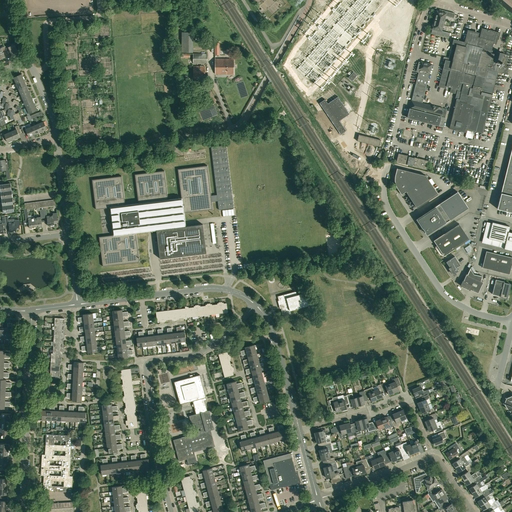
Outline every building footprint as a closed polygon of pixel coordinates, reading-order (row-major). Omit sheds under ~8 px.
[(432,29),(431,34),(436,35),(448,38),(450,33),(441,31),(445,16),(454,18),(455,13),(439,9),(439,11),(436,11),(436,14),(435,14),(434,17),(435,17),(434,20),(433,23),(433,26),(432,25),(431,28),(432,29)] [(466,44),(456,42),(453,41),(452,44),(449,58),(443,57),(442,61),(445,61),(439,86),(446,88),(445,90),(450,91),(450,92),(456,94),(455,98),(456,99),(449,128),(466,133),(467,128),(483,132),(498,72),(502,73),(504,74),(504,73),(506,74),(508,67),(506,67),(508,58),(509,58),(509,55),(504,54),(504,53),(491,50),(493,43),(496,44),(497,39),(498,39),(500,33),(482,28),(480,34),(469,32),(468,37),(467,37),(466,40),(467,41),(466,44)] [(15,44),(5,48),(6,52),(9,58),(7,53),(10,52),(12,57),(12,56),(18,53),(19,54),(15,44)] [(207,54),(193,54),(193,63),(207,63),(207,54)] [(215,59),(215,74),(233,74),(233,59),(215,59)] [(441,116),(441,117),(445,118),(447,110),(435,107),(435,106),(432,106),(422,103),(430,71),(432,64),(421,62),(420,64),(420,66),(420,68),(419,69),(411,101),(409,108),(441,116)] [(204,66),(193,66),(193,78),(204,78),(204,66)] [(357,75),(353,72),(348,78),(352,81),(357,75)] [(16,84),(24,80),(21,74),(14,77),(16,84)] [(19,90),(27,86),(24,80),(16,84),(19,90)] [(21,96),(29,92),(27,86),(19,90),(21,96)] [(24,102),(32,98),(29,92),(21,96),(24,102)] [(339,121),(346,116),(350,114),(338,96),(328,103),(325,99),(319,103),(340,134),(346,131),(339,121)] [(26,108),(34,104),(32,98),(24,102),(26,108)] [(27,115),(29,114),(37,110),(34,104),(26,108),(24,108),(27,115)] [(441,116),(409,108),(407,118),(439,126),(441,117),(441,116)] [(40,112),(34,115),(35,117),(38,124),(41,132),(47,129),(44,121),(41,123),(40,121),(39,122),(37,117),(41,115),(40,112)] [(35,134),(41,132),(38,124),(31,127),(35,134)] [(10,132),(14,140),(20,137),(18,134),(21,133),(18,126),(15,127),(16,129),(10,132)] [(31,127),(28,128),(27,126),(22,128),(24,134),(27,133),(29,137),(35,134),(31,127)] [(467,131),(466,137),(473,139),(474,132),(467,131)] [(8,142),(14,140),(10,132),(4,134),(3,133),(1,134),(3,140),(6,138),(8,142)] [(357,141),(379,147),(379,146),(380,140),(381,140),(358,134),(358,135),(359,135),(357,141)] [(122,176),(92,180),(96,209),(110,208),(113,235),(99,237),(103,267),(139,262),(136,233),(151,231),(151,232),(153,232),(154,232),(154,231),(156,230),(160,259),(206,253),(205,246),(205,247),(203,225),(203,224),(186,226),(184,213),(213,209),(212,202),(218,201),(219,210),(227,209),(234,208),(226,145),(211,147),(217,195),(211,196),(207,165),(178,169),(181,198),(168,200),(164,171),(135,174),(138,203),(125,205),(122,176)] [(511,147),(497,209),(511,212),(511,147)] [(398,153),(396,162),(407,165),(407,164),(412,166),(426,170),(429,161),(414,157),(414,158),(409,157),(409,156),(398,153)] [(9,169),(6,169),(5,159),(0,160),(0,171),(6,170),(7,179),(10,179),(9,169)] [(397,168),(395,175),(395,176),(395,177),(395,178),(395,179),(395,180),(395,181),(395,182),(395,183),(395,184),(396,185),(396,186),(397,187),(397,188),(397,189),(398,189),(401,195),(406,192),(417,208),(438,194),(426,176),(397,169),(397,168)] [(0,187),(1,192),(11,190),(11,183),(3,184),(0,184),(0,187)] [(13,191),(12,191),(11,190),(1,192),(1,199),(12,197),(12,194),(13,194),(13,191)] [(422,216),(421,217),(421,216),(416,219),(421,226),(422,225),(427,234),(429,233),(429,234),(437,228),(438,227),(438,228),(443,224),(444,223),(444,224),(468,208),(457,192),(434,208),(433,209),(433,208),(428,211),(428,212),(427,213),(427,212),(422,215),(422,216)] [(2,206),(13,205),(12,197),(1,199),(2,206)] [(13,205),(2,206),(3,213),(14,212),(13,205)] [(27,209),(25,209),(24,210),(24,211),(24,212),(25,220),(28,220),(29,226),(29,228),(36,227),(34,218),(32,218),(28,218),(28,215),(27,212),(27,209)] [(43,210),(44,218),(47,218),(48,226),(54,225),(54,223),(58,222),(57,213),(53,213),(53,215),(47,216),(46,209),(43,210)] [(41,218),(44,218),(43,210),(40,210),(41,217),(34,218),(36,227),(42,227),(41,218)] [(5,216),(6,225),(9,224),(10,233),(16,232),(16,230),(20,229),(19,220),(15,220),(15,222),(9,223),(8,216),(5,216)] [(510,227),(492,222),(488,239),(505,243),(504,249),(511,250),(511,232),(508,232),(510,227)] [(433,241),(439,248),(439,250),(439,252),(440,253),(441,254),(442,255),(444,256),(469,239),(459,224),(433,241)] [(511,257),(486,251),(482,268),(509,274),(511,269),(511,268),(511,257)] [(460,265),(455,256),(446,262),(452,270),(451,271),(453,274),(458,271),(456,268),(460,265)] [(483,282),(481,281),(482,276),(474,274),(470,268),(467,274),(466,274),(463,281),(460,286),(463,287),(464,286),(478,293),(483,282)] [(496,279),(492,294),(500,296),(500,297),(506,299),(510,284),(504,283),(504,282),(496,279)] [(297,295),(296,291),(278,296),(283,316),(291,314),(290,310),(310,305),(311,305),(307,292),(307,293),(297,295)] [(241,353),(256,349),(254,344),(245,347),(246,350),(241,351),(241,353)] [(220,360),(231,357),(230,355),(229,356),(227,352),(219,354),(218,354),(220,360)] [(244,363),(258,359),(257,354),(248,356),(248,359),(243,360),(244,363)] [(221,366),(231,363),(229,359),(231,359),(231,357),(220,360),(221,366)] [(223,372),(234,369),(233,367),(232,367),(231,363),(221,366),(223,372)] [(246,372),(261,368),(259,363),(250,366),(251,368),(245,370),(246,372)] [(234,369),(223,372),(224,377),(225,377),(234,375),(233,371),(234,370),(234,369)] [(249,381),(263,377),(262,373),(253,375),(253,378),(248,379),(249,381)] [(192,401),(206,398),(200,375),(193,377),(192,375),(190,375),(190,377),(174,382),(180,404),(192,401)] [(390,383),(394,392),(399,390),(397,384),(400,383),(397,377),(392,379),(393,382),(390,383)] [(251,391),(266,387),(264,382),(255,384),(256,387),(251,388),(251,391)] [(394,392),(390,383),(387,385),(386,382),(381,384),(383,389),(386,388),(389,394),(394,392)] [(383,390),(383,389),(381,384),(377,385),(379,389),(374,391),(377,399),(382,397),(380,391),(383,390)] [(229,393),(238,391),(238,388),(243,387),(242,385),(228,389),(229,393)] [(421,386),(412,390),(416,398),(430,393),(428,389),(424,391),(422,390),(421,386)] [(372,401),(372,402),(373,402),(375,402),(376,401),(375,400),(377,399),(374,391),(372,387),(370,388),(364,391),(366,397),(369,395),(372,401)] [(254,400),(268,396),(267,391),(258,394),(258,396),(253,398),(254,400)] [(366,398),(366,397),(364,391),(359,392),(360,397),(357,397),(359,406),(365,404),(363,399),(366,398)] [(357,397),(353,398),(352,393),(347,395),(348,401),(349,403),(351,402),(353,407),(359,406),(357,397)] [(232,402),(241,400),(240,398),(245,396),(245,394),(230,398),(232,402)] [(348,401),(347,395),(346,394),(341,396),(342,400),(339,401),(341,410),(343,410),(343,411),(347,410),(346,409),(347,409),(345,402),(348,401)] [(419,408),(428,404),(426,399),(429,398),(428,395),(422,397),(423,400),(417,402),(419,408)] [(207,400),(206,398),(192,401),(193,404),(192,404),(192,407),(194,406),(196,414),(207,411),(205,401),(207,400)] [(339,401),(336,402),(335,399),(329,400),(331,406),(334,405),(336,412),(341,410),(339,401)] [(234,412),(243,409),(243,407),(248,405),(247,403),(233,407),(234,412)] [(428,404),(419,408),(421,413),(427,410),(429,413),(434,411),(433,408),(430,409),(428,404)] [(193,430),(197,429),(199,433),(173,440),(179,461),(187,459),(188,465),(197,462),(194,452),(215,446),(211,430),(214,429),(209,410),(207,411),(196,414),(189,416),(193,430)] [(408,421),(406,418),(403,410),(398,412),(401,420),(404,419),(405,422),(408,421)] [(236,421),(246,419),(245,416),(250,415),(250,412),(235,416),(236,421)] [(399,421),(401,420),(398,412),(392,414),(395,420),(392,421),(393,426),(394,427),(399,425),(400,424),(399,421)] [(437,418),(437,416),(435,413),(429,415),(431,419),(425,421),(427,426),(435,423),(434,420),(437,419),(437,418)] [(136,416),(127,417),(127,420),(125,420),(126,425),(128,425),(128,429),(138,428),(136,416)] [(375,429),(373,424),(373,423),(369,425),(367,418),(367,416),(363,417),(363,419),(361,419),(364,429),(367,428),(368,431),(375,430),(375,429)] [(393,426),(392,421),(389,423),(386,417),(381,419),(384,427),(387,426),(388,428),(393,426)] [(360,430),(364,429),(361,419),(356,421),(357,428),(354,428),(356,434),(356,435),(361,433),(360,430)] [(379,429),(384,427),(381,419),(375,421),(376,423),(373,424),(375,429),(378,428),(379,429)] [(252,422),(238,426),(239,431),(248,428),(247,425),(253,424),(252,422)] [(356,434),(354,428),(351,429),(350,423),(344,424),(347,433),(350,432),(351,435),(356,434)] [(435,423),(427,426),(429,431),(435,429),(436,432),(442,430),(441,426),(440,427),(439,425),(436,426),(435,423)] [(342,434),(347,433),(344,424),(339,425),(341,432),(338,432),(339,438),(342,438),(342,434)] [(280,425),(284,440),(289,438),(286,429),(284,430),(282,425),(280,425)] [(279,441),(277,432),(274,432),(273,427),(271,428),(275,442),(279,441)] [(316,438),(326,435),(325,429),(322,430),(323,430),(314,433),(313,433),(314,437),(315,436),(316,438)] [(270,443),(267,434),(265,435),(264,430),(261,430),(265,445),(270,443)] [(439,437),(432,440),(435,445),(443,442),(442,439),(446,437),(444,431),(438,433),(439,437)] [(261,446),(258,437),(256,437),(254,432),(252,433),(256,447),(261,446)] [(60,440),(60,435),(46,434),(46,445),(54,445),(54,440),(60,440)] [(251,448),(249,439),(246,440),(245,434),(243,435),(247,450),(251,448)] [(66,446),(74,446),(75,436),(60,435),(60,440),(66,441),(66,445),(66,446)] [(324,445),(330,443),(331,443),(330,439),(326,438),(327,435),(326,435),(316,438),(317,443),(321,442),(321,443),(324,444),(324,445)] [(410,444),(414,453),(419,451),(417,444),(419,443),(417,440),(413,442),(413,443),(410,444)] [(410,444),(408,445),(407,442),(401,444),(403,450),(406,449),(409,455),(414,453),(410,444)] [(332,452),(332,449),(330,443),(324,445),(325,448),(319,450),(320,455),(332,452)] [(459,447),(456,443),(455,443),(449,447),(451,449),(451,451),(446,453),(450,459),(458,453),(461,451),(459,447)] [(400,451),(403,450),(401,444),(396,446),(397,449),(394,451),(397,460),(403,457),(400,451)] [(60,445),(54,445),(46,445),(45,454),(45,455),(53,455),(53,450),(59,451),(60,445)] [(66,446),(66,445),(60,445),(59,451),(66,451),(65,456),(70,456),(73,456),(74,446),(66,446)] [(394,451),(392,452),(390,449),(384,451),(386,457),(390,455),(392,462),(397,460),(394,451)] [(387,457),(386,457),(384,451),(384,450),(377,452),(379,457),(376,458),(380,467),(386,464),(383,458),(387,457)] [(459,456),(461,459),(460,459),(460,458),(453,463),(455,468),(467,460),(464,456),(467,455),(469,453),(468,451),(459,456)] [(330,458),(329,453),(332,452),(320,455),(322,461),(328,459),(329,462),(335,461),(334,457),(330,458)] [(271,490),(299,483),(296,473),(292,458),(291,454),(291,453),(263,460),(271,489),(271,490)] [(45,455),(45,454),(42,454),(41,465),(50,465),(50,460),(56,461),(56,455),(53,455),(45,455)] [(65,456),(56,455),(56,461),(62,461),(62,466),(70,466),(70,456),(65,456)] [(380,467),(376,458),(373,459),(372,455),(365,457),(366,459),(368,464),(371,463),(374,469),(380,467)] [(368,465),(368,464),(366,459),(356,462),(357,464),(358,466),(360,474),(366,472),(364,466),(368,465)] [(467,469),(470,467),(472,466),(477,463),(475,460),(472,462),(469,464),(467,460),(455,468),(458,472),(466,467),(467,469)] [(325,473),(333,470),(332,465),(336,464),(335,461),(329,462),(330,466),(323,467),(325,473)] [(360,474),(358,466),(357,464),(351,465),(351,464),(347,465),(348,471),(352,470),(354,476),(360,474)] [(56,465),(50,465),(41,465),(41,475),(44,475),(49,475),(49,470),(55,471),(56,465)] [(62,466),(56,465),(55,471),(61,471),(61,476),(69,476),(70,466),(62,466)] [(199,477),(213,473),(212,468),(203,470),(203,473),(198,474),(199,477)] [(242,476),(251,474),(251,471),(256,470),(255,468),(241,471),(242,476)] [(333,476),(333,479),(330,480),(331,484),(342,480),(341,477),(340,477),(339,472),(334,473),(333,470),(325,473),(326,478),(333,476)] [(464,480),(471,475),(468,471),(461,476),(464,480)] [(475,482),(482,478),(480,475),(478,476),(475,473),(471,475),(464,480),(467,485),(473,480),(475,482)] [(429,493),(433,490),(435,489),(433,487),(434,485),(438,483),(434,478),(432,479),(430,476),(428,477),(426,474),(414,478),(416,493),(418,491),(419,488),(421,486),(420,482),(425,479),(427,482),(425,484),(425,485),(428,489),(427,490),(429,493)] [(58,476),(49,475),(44,475),(43,485),(46,486),(49,486),(52,486),(52,481),(58,481),(58,476)] [(61,476),(58,476),(58,481),(64,481),(64,486),(66,487),(69,487),(72,487),(72,476),(69,476),(61,476)] [(182,484),(193,481),(193,480),(191,480),(190,476),(181,478),(182,484)] [(483,486),(481,482),(485,479),(483,476),(482,478),(475,482),(476,484),(469,489),(472,493),(479,488),(483,486)] [(201,486),(216,482),(214,477),(205,480),(206,482),(201,484),(201,486)] [(244,485),(254,483),(253,480),(258,479),(258,477),(243,481),(244,485)] [(184,490),(193,487),(192,483),(194,483),(193,481),(182,484),(184,490)] [(487,488),(486,489),(484,485),(483,486),(479,488),(472,493),(475,497),(481,493),(483,495),(491,490),(490,488),(488,489),(487,488)] [(247,495),(256,492),(255,490),(261,488),(260,486),(246,490),(247,495)] [(185,496),(196,493),(196,491),(194,491),(193,487),(184,490),(185,496)] [(204,495),(218,491),(217,487),(208,489),(208,492),(203,493),(204,495)] [(433,501),(434,500),(445,493),(442,489),(435,493),(433,490),(429,493),(428,493),(433,501)] [(491,499),(488,495),(493,492),(492,489),(491,490),(483,495),(484,497),(477,501),(480,506),(488,501),(491,499)] [(187,501),(196,499),(195,495),(197,494),(196,493),(185,496),(187,501)] [(439,508),(444,505),(446,503),(444,501),(448,498),(445,493),(434,500),(439,508)] [(249,504),(259,501),(258,499),(263,498),(263,495),(248,499),(249,504)] [(206,504),(221,500),(219,496),(210,498),(211,501),(205,502),(206,504)] [(188,507),(199,504),(199,502),(197,502),(196,499),(187,501),(188,507)] [(497,500),(493,502),(491,499),(488,501),(480,506),(483,510),(490,505),(492,507),(499,502),(497,500)] [(403,506),(388,509),(388,511),(414,511),(413,500),(402,501),(403,506)] [(498,511),(500,511),(497,507),(501,505),(499,502),(492,507),(493,509),(488,511),(498,511)] [(449,511),(455,508),(451,503),(446,507),(444,505),(439,508),(438,508),(440,511),(441,510),(441,511),(449,511)]
